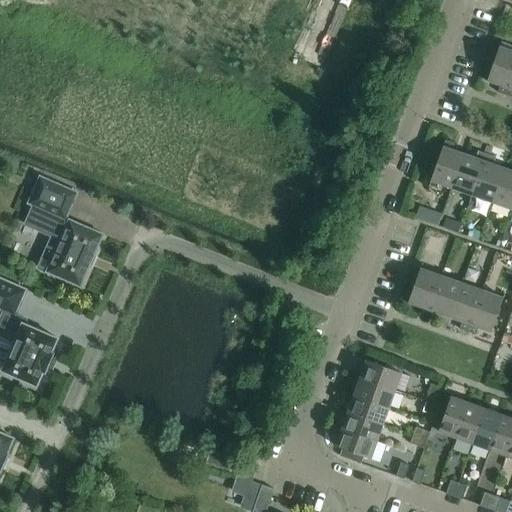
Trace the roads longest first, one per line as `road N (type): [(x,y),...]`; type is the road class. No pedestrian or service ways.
road 1 (residential): [(27,511),(143,246),(159,242),(345,313)]
road 2 (residential): [(345,313),(458,0)]
road 3 (residential): [(371,487),(293,458),(345,313)]
